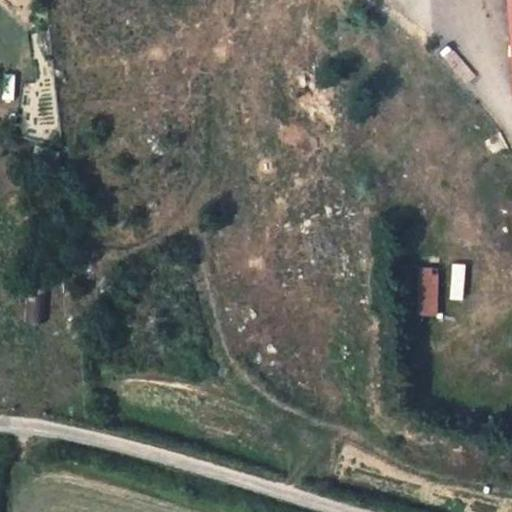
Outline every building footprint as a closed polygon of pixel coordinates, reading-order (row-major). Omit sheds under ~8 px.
[(450,50),(441,58),(467,86),(476,77),(450,50)] [(0,101),(14,101),(14,75),(0,74),(0,101)] [(57,151),(35,145),(31,162),(57,168),(58,162),(57,151)] [(417,268),(415,317),(437,318),(438,269),(417,268)] [(48,271),(30,270),(27,323),(44,325),(44,317),(48,271)] [(64,273),(48,271),(44,317),(61,318),(64,273)]
